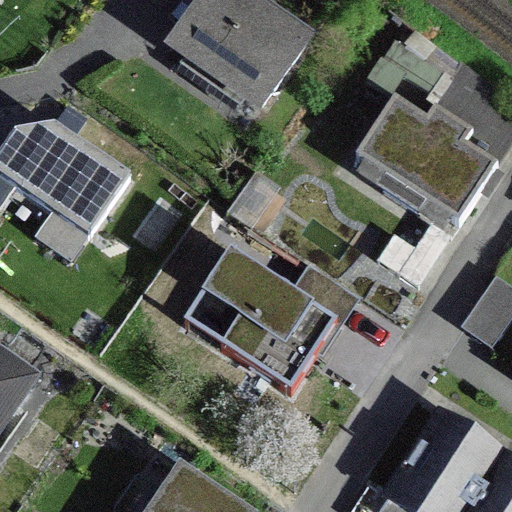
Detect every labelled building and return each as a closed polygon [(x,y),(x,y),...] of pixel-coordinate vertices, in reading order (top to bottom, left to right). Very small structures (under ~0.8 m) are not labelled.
[(259,112),(304,47),(237,0),(207,0),(172,50),(259,112)] [(415,221),(422,210),(456,232),(495,174),(462,152),(469,141),(431,116),(424,128),(391,107),(353,166),(388,188),(380,199),(415,221)] [(0,159),(0,180),(88,243),(132,181),(55,128),(35,133),(16,138),(0,159)] [(242,319),(218,356),(288,402),(315,361),(307,356),(326,327),(228,262),(206,296),(242,319)] [(511,319),(511,295),(497,287),(470,333),(495,348),(511,319)] [(0,429),(28,388),(0,368),(0,429)] [(481,452),(439,424),(387,504),(399,511),(511,511),(511,471),(500,464),(481,452)] [(225,511),(182,483),(162,511),(225,511)]
